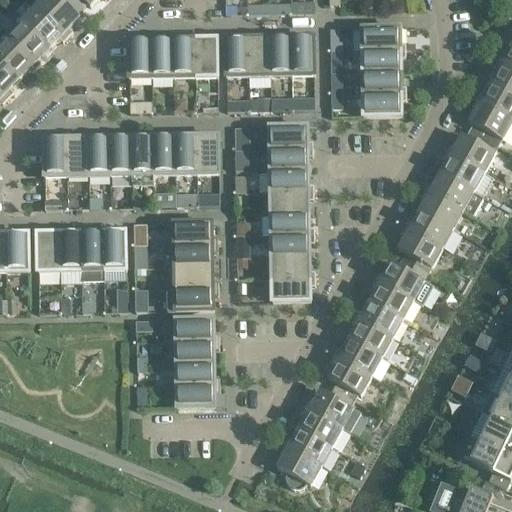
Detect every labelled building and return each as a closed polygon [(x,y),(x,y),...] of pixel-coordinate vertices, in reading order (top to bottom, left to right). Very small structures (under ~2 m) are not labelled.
[(69,0),(47,0),(37,10),(68,41),(74,35),(70,32),(81,21),(78,18),(83,13),(69,0)] [(69,0),(83,13),(87,8),(91,11),(101,0),(105,3),(107,0),(69,0)] [(340,0),(330,0),(330,9),(340,9),(340,0)] [(269,7),(255,8),(255,18),(269,18),(269,7)] [(269,7),(269,18),(284,18),(284,7),(269,7)] [(37,10),(22,26),(50,53),(60,42),(63,46),(68,41),(37,10)] [(247,10),(237,10),(237,18),(248,18),(247,10)] [(50,53),(22,26),(7,41),(38,71),(43,66),(40,63),(50,53)] [(363,32),(363,33),(363,55),(406,54),(406,47),(401,47),(401,32),(363,32)] [(256,37),(249,38),(250,81),(271,81),(271,42),(256,42),(256,37)] [(271,42),(271,81),(293,80),(292,37),(285,37),(285,42),(271,42)] [(299,37),(292,37),(293,80),(316,80),(315,41),(300,42),(299,37)] [(174,44),(174,82),(196,82),(195,38),(188,39),(188,44),(174,44)] [(202,38),(195,38),(196,82),(219,82),(218,43),(202,43),(202,38)] [(242,43),(226,43),(227,81),(250,81),(249,38),(241,38),(242,43)] [(130,83),(153,83),(152,39),(144,39),(145,44),(129,44),(130,83)] [(159,39),(152,39),(153,83),(174,82),(174,44),(159,44),(159,39)] [(7,41),(0,48),(0,64),(20,84),(30,73),(33,77),(38,71),(7,41)] [(340,45),(331,45),(331,55),(340,55),(343,55),(342,45),(340,45)] [(501,60),(497,66),(511,74),(511,49),(505,62),(501,60)] [(406,54),(363,55),(363,77),(402,76),(402,62),(407,62),(406,54)] [(0,64),(0,94),(8,102),(13,97),(10,94),(20,84),(0,64)] [(511,74),(497,66),(494,72),(498,75),(491,87),(511,98),(511,74)] [(341,68),(331,68),(331,78),(341,77),(341,68)] [(402,76),(363,77),(364,98),(407,98),(407,90),(402,91),(402,76)] [(332,99),(344,99),(343,77),(341,77),(331,78),(332,99)] [(480,97),(476,104),(511,123),(511,98),(491,87),(484,100),(480,97)] [(407,98),(364,98),(364,121),(403,121),(402,105),(407,105),(407,98)] [(344,113),(344,99),(332,99),(332,113),(344,113)] [(271,101),(257,101),(258,114),(271,114),(271,101)] [(293,101),(272,101),(272,114),(293,114),(293,101)] [(315,101),(293,101),(293,114),(315,113),(315,101)] [(176,115),(187,115),(187,102),(175,102),(176,115)] [(250,103),(228,104),(228,115),(250,115),(250,103)] [(491,146),(494,140),(503,145),(511,128),(511,123),(476,104),(473,110),(477,113),(469,126),(474,128),(470,135),(491,146)] [(139,117),(139,106),(131,106),(131,117),(139,117)] [(174,106),(163,106),(163,115),(174,114),(174,106)] [(270,131),(270,154),(314,153),(314,145),(309,145),(308,130),(270,131)] [(236,132),(236,155),(251,154),(250,132),(236,132)] [(197,136),(197,179),(220,178),(220,140),(204,140),(204,135),(197,136)] [(451,149),(447,156),(485,177),(496,157),(487,152),(491,146),(470,135),(467,141),(462,138),(455,152),(451,149)] [(146,141),(132,142),(133,180),(133,190),(154,189),(154,180),(154,136),(146,137),(146,141)] [(154,136),(154,180),(176,179),(175,141),(161,141),(161,136),(154,136)] [(190,141),(175,141),(176,179),(197,179),(197,136),(189,136),(190,141)] [(103,142),(89,143),(89,181),(111,180),(110,137),(103,137),(103,142)] [(110,137),(111,180),(133,180),(132,142),(118,142),(118,137),(110,137)] [(45,143),(45,145),(45,182),(68,181),(67,138),(60,138),(60,143),(45,143)] [(75,138),(67,138),(68,181),(89,181),(89,143),(75,143),(75,138)] [(270,154),(271,175),(309,175),(309,160),(314,160),(314,153),(270,154)] [(246,155),(236,155),(236,175),(246,175),(246,155)] [(474,196),(485,177),(447,156),(444,162),(448,165),(441,177),(474,196)] [(271,175),(271,197),(314,196),(314,189),(309,189),(309,175),(271,175)] [(430,187),(426,194),(464,215),(474,196),(441,177),(434,190),(430,187)] [(246,180),(236,180),(236,197),(246,197),(246,180)] [(454,234),(464,215),(426,194),(423,200),(427,202),(420,215),(454,234)] [(271,197),(271,219),(310,218),(310,203),(315,203),(314,196),(271,197)] [(176,197),(164,197),(164,211),(176,211),(176,197)] [(207,198),(208,210),(220,210),(220,197),(207,198)] [(198,198),(177,198),(177,211),(198,210),(198,198)] [(89,213),(103,212),(102,201),(89,201),(89,213)] [(134,212),(145,212),(145,203),(134,203),(134,212)] [(60,204),(46,204),(46,213),(60,213),(60,204)] [(409,225),(405,231),(443,252),(454,234),(420,215),(413,227),(409,225)] [(271,219),(272,240),(315,239),(315,232),(310,232),(310,218),(271,219)] [(175,250),(218,249),(218,242),(213,242),(213,227),(175,227),(175,250)] [(147,228),(135,228),(135,250),(147,250),(147,238),(147,228)] [(250,240),(250,228),(238,228),(238,240),(250,240)] [(427,278),(431,272),(432,272),(443,252),(405,231),(402,238),(406,240),(399,254),(407,258),(403,265),(427,278)] [(61,276),(61,232),(53,233),(53,238),(38,238),(39,276),(61,276)] [(83,275),(82,237),(68,237),(68,232),(61,232),(61,276),(82,275),(83,275)] [(83,275),(82,275),(82,284),(104,284),(104,275),(104,232),(96,232),(96,237),(82,237),(83,275)] [(127,275),(127,236),(111,236),(111,232),(104,232),(104,275),(127,275)] [(30,276),(30,238),(14,238),(14,233),(7,233),(7,277),(30,276)] [(272,240),(272,262),(311,261),(310,247),(315,247),(315,239),(272,240)] [(175,271),(214,271),(213,256),(218,256),(218,249),(175,250),(175,271)] [(147,250),(135,250),(135,272),(137,272),(146,272),(147,272),(147,250)] [(237,250),(237,262),(250,262),(249,254),(246,250),(237,250)] [(272,262),(272,283),(316,283),(316,275),(311,275),(311,261),(272,262)] [(237,263),(238,272),(248,272),(248,263),(237,263)] [(380,277),(376,284),(414,305),(423,310),(434,290),(424,284),(427,278),(403,265),(400,271),(392,266),(384,280),(380,277)] [(176,293),(219,292),(219,285),(214,285),(214,271),(175,271),(176,293)] [(316,283),(272,283),(273,306),(311,305),(311,290),(316,290),(316,283)] [(370,305),(404,324),(414,305),(376,284),(373,290),(377,293),(370,305)] [(238,287),(238,300),(247,300),(247,287),(238,287)] [(176,293),(167,293),(167,316),(176,316),(214,315),(214,300),(219,300),(219,292),(176,293)] [(129,317),(128,294),(117,295),(118,317),(129,317)] [(61,317),(70,317),(70,301),(61,301),(61,317)] [(8,303),(0,302),(0,318),(8,318),(8,303)] [(136,317),(148,316),(148,303),(136,303),(136,317)] [(91,305),(82,305),(82,317),(91,316),(91,305)] [(355,322),(393,343),(404,324),(370,305),(363,317),(359,315),(355,322)] [(349,343),(383,361),(393,343),(355,322),(352,328),(356,330),(349,343)] [(176,324),(176,347),(220,346),(220,339),(215,339),(215,323),(176,324)] [(137,325),(137,335),(153,335),(153,325),(137,325)] [(334,359),(372,380),(383,361),(349,343),(342,355),(338,353),(334,359)] [(176,347),(177,369),(215,368),(215,353),(220,353),(220,346),(176,347)] [(477,348),(472,358),(481,363),(486,353),(477,348)] [(511,353),(503,373),(511,377),(511,353)] [(333,393),(358,407),(372,380),(334,359),(331,366),(335,368),(328,382),(337,387),(333,393)] [(177,369),(177,390),(221,389),(221,382),(216,382),(215,368),(177,369)] [(511,377),(503,373),(493,395),(504,400),(511,404),(511,377)] [(137,382),(137,392),(155,391),(154,382),(137,382)] [(216,412),(216,397),(221,397),(221,389),(177,390),(178,413),(216,412)] [(305,412),(343,433),(358,407),(333,393),(330,399),(321,394),(313,408),(309,405),(305,412)] [(511,404),(504,400),(493,422),(511,430),(511,404)] [(137,402),(138,410),(147,410),(147,402),(137,402)] [(299,433),(333,452),(343,433),(305,412),(302,418),(306,420),(299,433)] [(511,430),(493,422),(483,443),(511,457),(511,430)] [(333,452),(299,433),(292,445),(288,443),(284,450),(322,471),(333,452)] [(511,457),(483,443),(472,466),(494,477),(489,486),(507,494),(511,484),(511,457)] [(322,471),(284,450),(281,456),(285,458),(278,472),(289,477),(288,479),(287,481),(287,482),(287,483),(287,485),(288,487),(289,489),(291,491),(292,492),(294,493),(296,493),(297,494),(299,494),(302,493),(304,492),(306,490),(308,489),(311,490),(322,471)] [(503,511),(491,507),(494,500),(472,491),(469,498),(441,487),(430,511),(503,511)]
